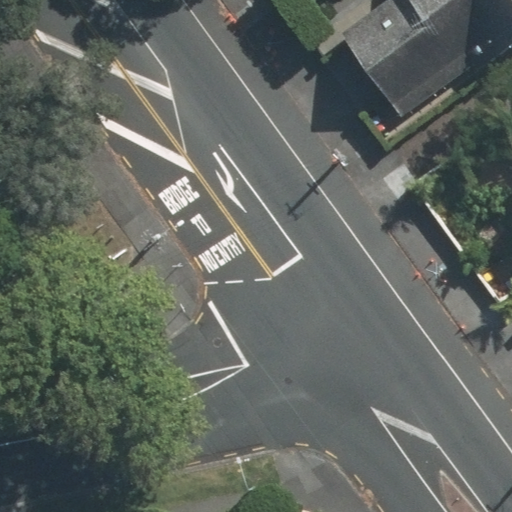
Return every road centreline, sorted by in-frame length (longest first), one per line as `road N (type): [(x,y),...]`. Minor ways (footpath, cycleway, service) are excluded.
road 1 (secondary): [(122,0),(340,320)]
road 2 (tertiary): [(340,320),(247,363),(0,432)]
road 3 (secondary): [(340,320),(472,511)]
